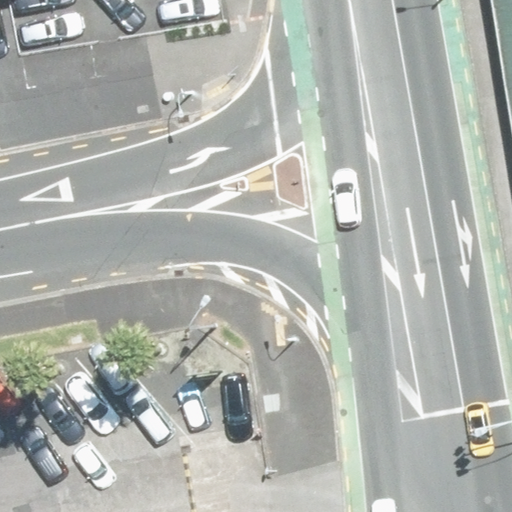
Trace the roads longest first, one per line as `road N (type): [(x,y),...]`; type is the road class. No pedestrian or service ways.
road 1 (tertiary): [(399,308),(259,241),(82,218)]
road 2 (tertiary): [(82,218),(248,152),(361,78)]
road 3 (secondary): [(361,78),(399,308)]
road 4 (secondary): [(399,308),(433,511)]
